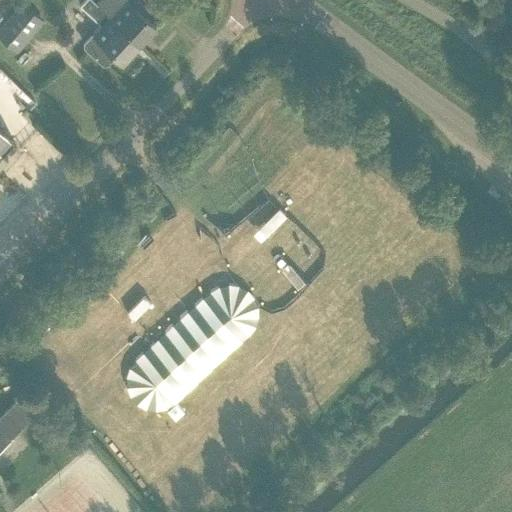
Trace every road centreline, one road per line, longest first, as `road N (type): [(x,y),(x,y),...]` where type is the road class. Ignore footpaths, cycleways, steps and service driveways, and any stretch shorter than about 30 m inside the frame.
road 1 (unclassified): [(0,280),(263,0)]
road 2 (secondary): [(511,162),(291,0)]
